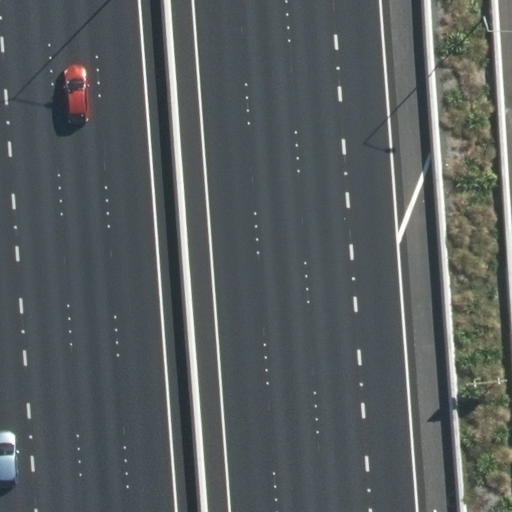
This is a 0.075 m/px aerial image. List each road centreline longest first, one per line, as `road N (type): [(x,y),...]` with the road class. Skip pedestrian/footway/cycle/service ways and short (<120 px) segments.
road 1 (motorway): [(115,511),(78,0)]
road 2 (motorway): [(312,0),(342,511)]
